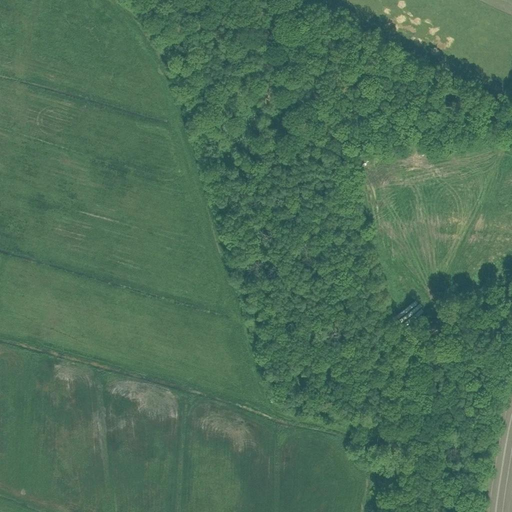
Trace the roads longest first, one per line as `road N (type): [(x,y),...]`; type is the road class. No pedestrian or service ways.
road 1 (track): [(395,442),(268,406),(171,95),(108,0)]
road 2 (track): [(381,511),(424,331),(511,293)]
